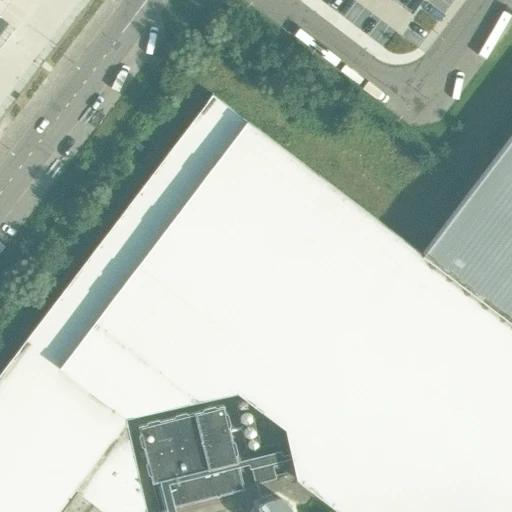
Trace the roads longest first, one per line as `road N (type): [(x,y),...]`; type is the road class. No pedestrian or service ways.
road 1 (unclassified): [(272,0),(406,97),(488,0)]
road 2 (tertiary): [(0,191),(144,0)]
